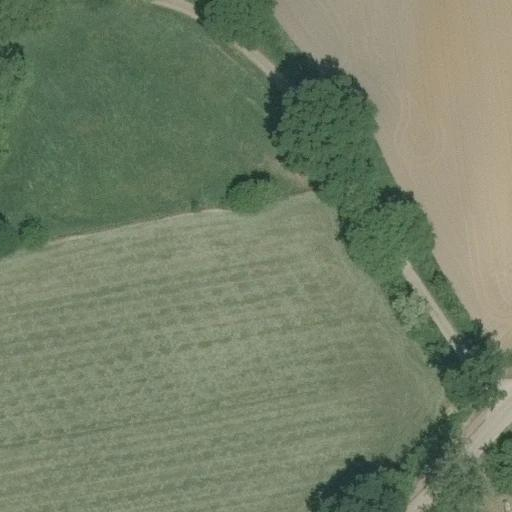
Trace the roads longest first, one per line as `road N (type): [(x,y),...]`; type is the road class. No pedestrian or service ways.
road 1 (unclassified): [(511,428),(264,57),(167,2),(71,0)]
road 2 (residential): [(511,428),(418,511)]
